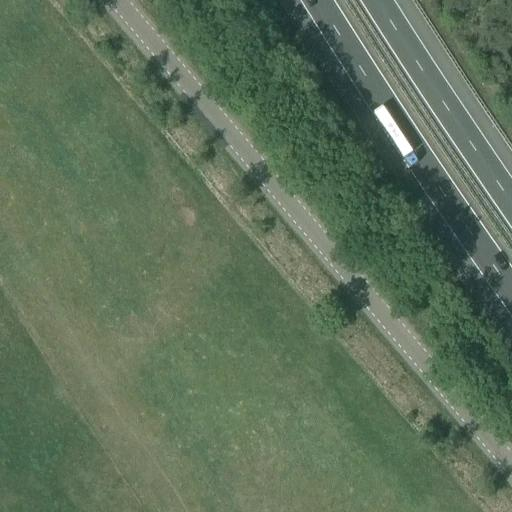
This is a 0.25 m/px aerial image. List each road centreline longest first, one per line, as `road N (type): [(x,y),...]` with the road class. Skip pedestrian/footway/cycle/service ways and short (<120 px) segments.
road 1 (tertiary): [(511,471),(116,0)]
road 2 (motorway): [(316,0),(511,292)]
road 3 (motorway): [(511,204),(376,0)]
